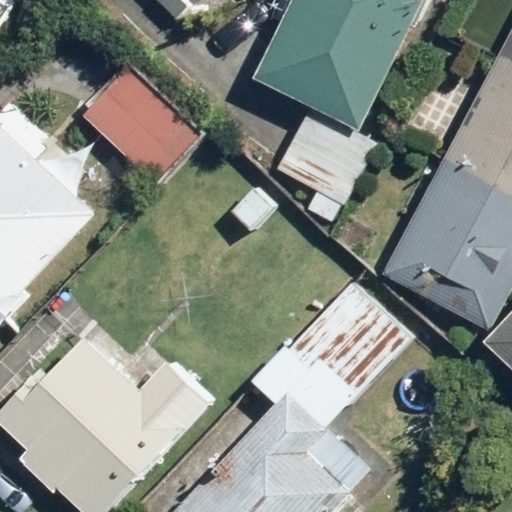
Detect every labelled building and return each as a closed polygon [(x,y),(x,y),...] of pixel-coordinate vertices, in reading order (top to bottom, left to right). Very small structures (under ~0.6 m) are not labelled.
[(299,0),(262,76),(369,129),(433,0),(299,0)] [(511,294),(511,40),(389,270),(495,327),(511,294)] [(140,60),(86,115),(159,187),(213,132),(140,60)] [(382,141),(314,107),(282,170),(350,204),(382,141)] [(102,215),(0,115),(0,326),(34,292),(30,288),(102,215)] [(416,339),(354,280),(259,378),(283,401),(175,511),(337,511),(378,470),(332,426),(416,339)] [(511,317),(492,339),(511,357),(511,317)] [(147,386),(91,336),(56,373),(48,365),(2,416),(35,447),(27,457),(87,511),(112,511),(215,400),(171,360),(147,386)]
